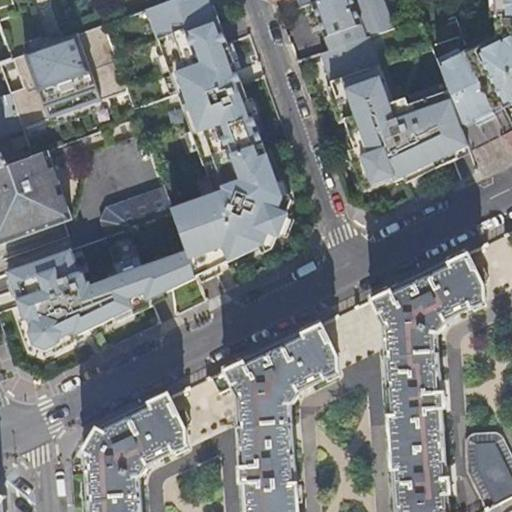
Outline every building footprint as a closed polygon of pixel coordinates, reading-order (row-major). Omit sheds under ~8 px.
[(0,0),(0,26),(11,58),(106,24),(97,0),(0,0)] [(172,210),(173,213),(196,278),(264,245),(269,234),(279,238),(288,214),(278,210),(283,198),(253,114),(249,116),(245,103),(248,102),(214,6),(211,7),(208,0),(174,0),(106,24),(136,108),(178,93),(204,166),(205,166),(214,190),(211,196),(172,210)] [(366,37),(353,0),(320,0),(313,3),(325,37),(331,35),(336,48),(366,37)] [(511,0),(497,0),(500,36),(471,53),(456,17),(425,25),(448,90),(462,128),(511,102),(511,0)] [(136,108),(106,24),(11,58),(0,61),(0,64),(9,92),(22,128),(30,151),(32,157),(48,152),(140,119),(136,108)] [(0,61),(11,58),(0,26),(0,61)] [(336,48),(322,53),(359,160),(363,159),(373,187),(395,179),(396,183),(405,178),(404,175),(419,169),(419,171),(435,163),(468,147),(462,128),(448,90),(410,104),(407,97),(394,102),(371,35),(366,37),(336,48)] [(0,168),(32,157),(30,151),(7,159),(7,162),(6,162),(2,150),(0,150),(0,135),(22,128),(9,92),(0,95),(0,168)] [(71,217),(48,152),(32,157),(0,168),(0,243),(61,221),(67,219),(71,217)] [(172,210),(164,187),(107,209),(100,219),(106,237),(173,213),(172,210)] [(106,237),(100,239),(127,312),(132,309),(131,305),(147,299),(148,301),(151,300),(196,278),(173,213),(106,237)] [(72,232),(67,219),(61,221),(66,234),(72,232)] [(69,250),(8,272),(14,290),(20,305),(25,320),(29,319),(32,328),(30,334),(34,346),(46,350),(127,312),(100,239),(69,250)] [(397,511),(450,511),(450,496),(453,496),(452,481),(449,481),(443,410),(447,409),(446,395),(443,395),(439,333),(442,333),(446,324),(444,321),(486,301),(483,286),(482,283),(489,280),(483,267),(479,265),(474,268),(467,252),(371,299),(385,328),(397,511)] [(299,511),(291,404),(294,404),(299,396),(297,393),(340,372),(338,358),(321,323),(239,363),(211,376),(219,393),(234,386),(239,396),(244,469),(241,470),(242,484),(245,484),(246,511),(299,511)] [(91,511),(143,511),(141,477),(144,477),(149,468),(147,465),(188,445),(187,431),(185,426),(190,424),(191,420),(186,410),(182,409),(178,411),(171,396),(99,430),(87,453),(91,511)] [(469,473),(488,511),(511,498),(511,454),(502,436),(502,435),(501,434),(499,433),(498,433),(497,432),(495,432),(474,435),(473,436),(471,436),(469,437),(469,438),(467,441),(466,443),(466,446),(469,473)]
